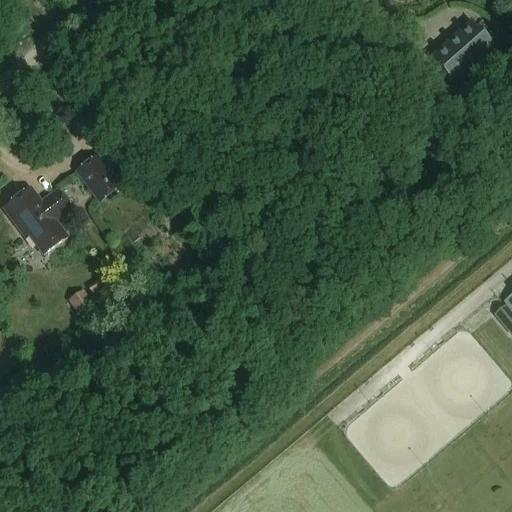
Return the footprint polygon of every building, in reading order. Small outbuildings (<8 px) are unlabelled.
[(496,51),(471,24),(430,61),(454,88),(496,51)] [(98,158),(76,175),(99,207),(109,200),(110,202),(119,195),(118,193),(122,190),(98,158)] [(71,212),(58,194),(41,206),(31,192),(4,212),(29,245),(32,242),(43,258),(67,240),(55,224),(71,212)] [(71,300),(83,317),(116,296),(105,279),(71,300)] [(506,307),(511,314),(511,296),(503,304),(506,307)] [(511,314),(506,307),(493,318),(511,337),(511,335),(511,314)]
